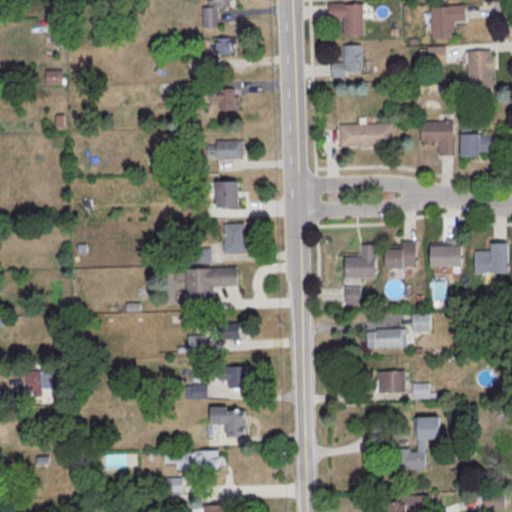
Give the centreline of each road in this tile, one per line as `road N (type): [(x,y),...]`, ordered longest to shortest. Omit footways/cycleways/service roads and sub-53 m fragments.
road 1 (tertiary): [(305,511),(296,199)]
road 2 (tertiary): [(296,199),(289,0)]
road 3 (residential): [(420,198),(392,184),(335,186),(296,199)]
road 4 (residential): [(296,199),(333,210),(420,198)]
